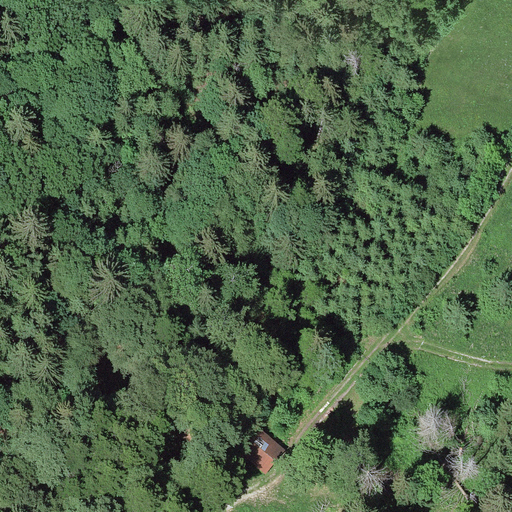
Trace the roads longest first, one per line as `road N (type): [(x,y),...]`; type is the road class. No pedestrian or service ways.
road 1 (track): [(511,164),(456,264),(275,474),(217,511)]
road 2 (track): [(387,338),(511,365)]
